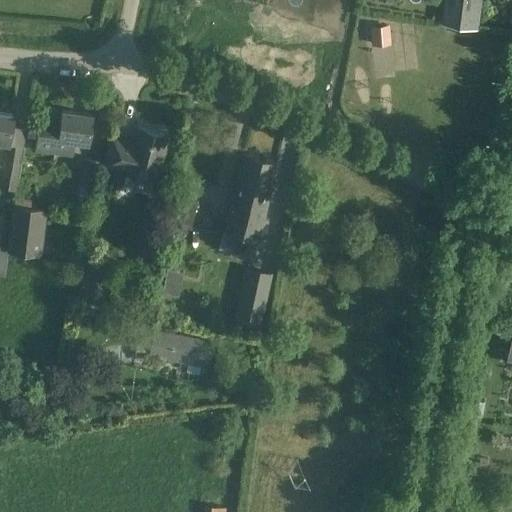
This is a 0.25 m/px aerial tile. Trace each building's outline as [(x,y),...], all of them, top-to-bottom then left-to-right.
[(481,0),(446,0),(443,23),(478,27),(481,0)] [(387,26),(371,27),(372,44),(389,42),(387,26)] [(91,114),(61,110),(59,123),(38,120),(34,151),(72,156),(74,142),(87,144),(91,114)] [(12,115),(0,112),(0,141),(6,143),(1,172),(4,172),(1,187),(15,189),(25,128),(10,126),(12,115)] [(167,134),(135,126),(131,141),(111,136),(104,165),(124,170),(124,172),(156,180),(167,134)] [(243,153),(231,198),(265,206),(276,162),(243,153)] [(101,160),(81,157),(76,183),(96,187),(101,160)] [(171,225),(191,229),(197,203),(176,198),(171,225)] [(265,206),(231,198),(223,229),(238,233),(233,252),(252,257),(265,206)] [(47,209),(13,204),(12,208),(8,252),(41,256),(47,209)] [(173,312),(191,229),(171,225),(153,308),(173,312)] [(108,266),(85,262),(81,297),(102,301),(108,266)] [(241,279),(232,318),(261,325),(270,286),(241,279)] [(208,339),(153,328),(148,355),(203,366),(208,339)]
